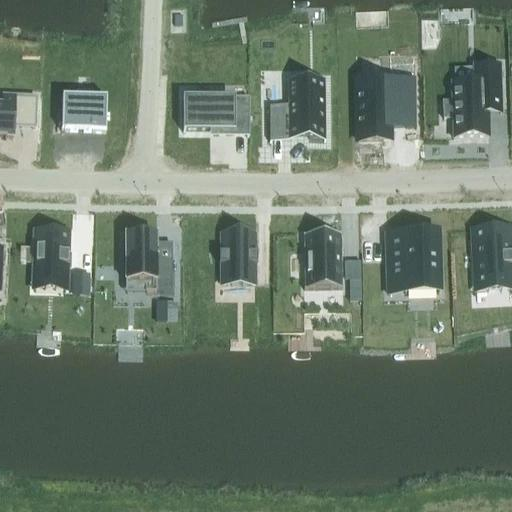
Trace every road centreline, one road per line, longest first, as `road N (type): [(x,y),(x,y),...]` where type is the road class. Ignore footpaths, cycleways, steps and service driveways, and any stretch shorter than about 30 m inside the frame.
road 1 (tertiary): [(511,178),(144,184)]
road 2 (residential): [(144,184),(152,0)]
road 3 (tertiary): [(144,184),(0,179)]
